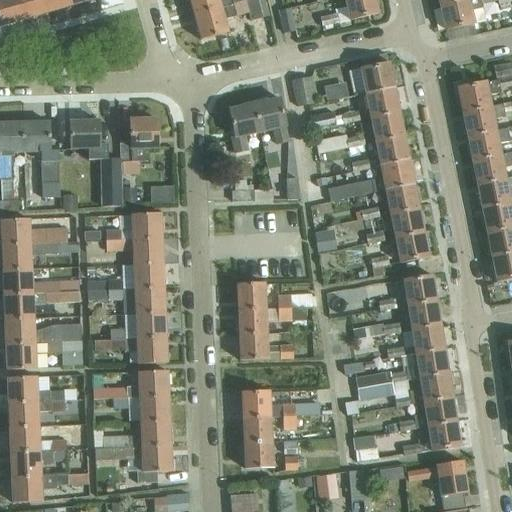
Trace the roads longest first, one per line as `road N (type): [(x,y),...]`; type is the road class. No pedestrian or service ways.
road 1 (residential): [(213,511),(190,84)]
road 2 (residential): [(470,319),(423,63)]
road 3 (residential): [(190,84),(407,34)]
road 4 (residential): [(495,511),(470,319)]
road 5 (residential): [(0,89),(161,84)]
